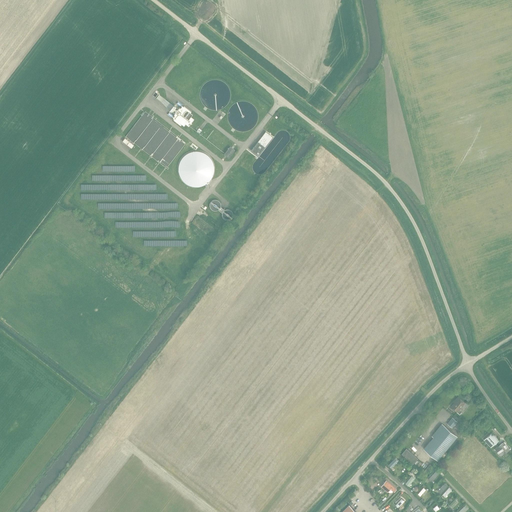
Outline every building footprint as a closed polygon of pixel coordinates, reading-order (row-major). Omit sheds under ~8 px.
[(178,108),(176,111),(175,110),(176,109),(155,92),(151,96),(173,113),(174,112),(175,113),(173,115),(175,117),(173,120),(180,126),(181,124),(184,126),(186,123),(188,126),(193,120),(190,118),(192,115),(189,113),(190,112),(183,106),(181,109),(178,108)] [(265,147),(264,147),(272,137),(266,132),(265,133),(266,133),(259,142),(258,142),(251,151),(258,156),(265,147)] [(134,145),(125,138),(122,141),(131,148),(134,145)] [(224,155),(228,158),(234,150),(229,147),(224,155)] [(451,406),(458,411),(465,402),(458,397),(455,400),(456,401),(451,406)] [(447,424),(452,428),(457,422),(452,418),(447,424)] [(424,448),(438,460),(457,436),(442,424),(432,435),(434,437),(424,448)] [(484,439),(491,446),(499,439),(493,432),(484,439)] [(495,447),(500,455),(509,449),(503,441),(495,447)] [(402,453),(414,463),(418,458),(406,448),(402,453)] [(391,488),(393,490),(395,487),(386,480),(381,486),(388,491),(391,488)]
